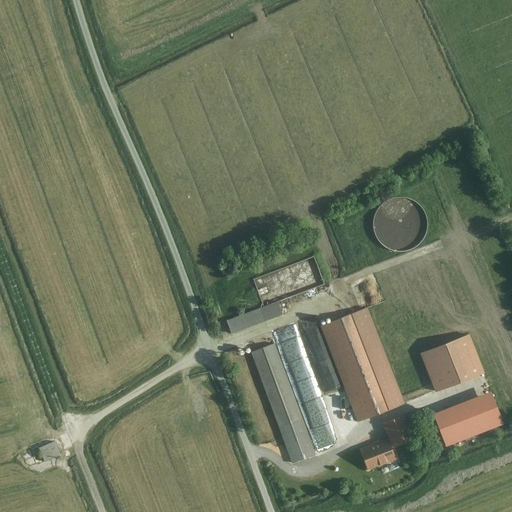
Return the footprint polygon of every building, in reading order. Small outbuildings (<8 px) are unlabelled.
[(374,225),(376,233),(379,239),(385,245),(391,248),(399,250),(407,249),(414,247),(420,242),(424,236),(427,229),(427,221),(426,214),(422,207),(417,202),(410,198),(402,196),(395,197),(388,200),(381,204),(377,210),(374,218),(374,225)] [(254,280),(264,308),(278,303),(324,286),(313,258),(254,280)] [(226,322),(231,335),(283,316),(278,303),(264,308),(226,322)] [(369,304),(322,323),(359,417),(406,399),(369,304)] [(470,331),(425,350),(440,385),(486,366),(470,331)] [(254,350),(294,462),(317,454),(276,342),(254,350)] [(492,392),(433,414),(446,446),(504,424),(492,392)] [(389,438),(392,447),(414,439),(404,415),(383,423),(389,438)] [(389,438),(358,450),(366,470),(397,459),(392,447),(389,438)] [(37,446),(43,461),(60,454),(54,439),(37,446)]
